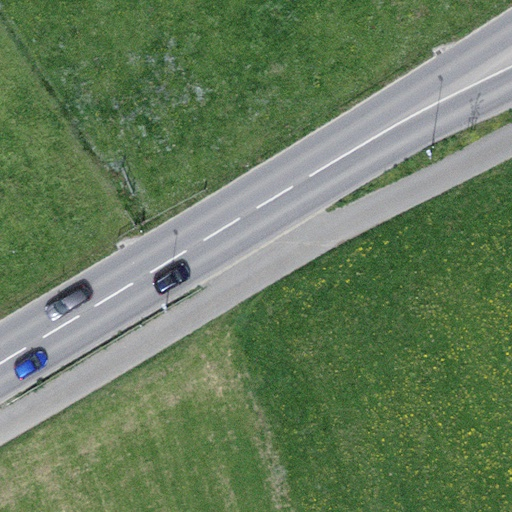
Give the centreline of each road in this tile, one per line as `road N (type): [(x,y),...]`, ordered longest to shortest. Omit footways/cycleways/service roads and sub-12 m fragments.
road 1 (secondary): [(0,363),(511,58)]
road 2 (track): [(511,139),(299,246),(0,429)]
